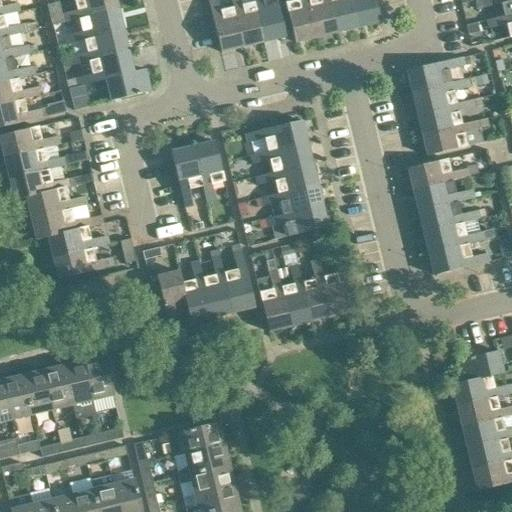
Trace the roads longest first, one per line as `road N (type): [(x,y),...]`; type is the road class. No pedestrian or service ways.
road 1 (residential): [(421,312),(403,293),(351,65)]
road 2 (residential): [(186,103),(119,117),(147,235)]
road 3 (residential): [(351,65),(186,103)]
road 4 (residential): [(351,65),(429,42),(419,0)]
